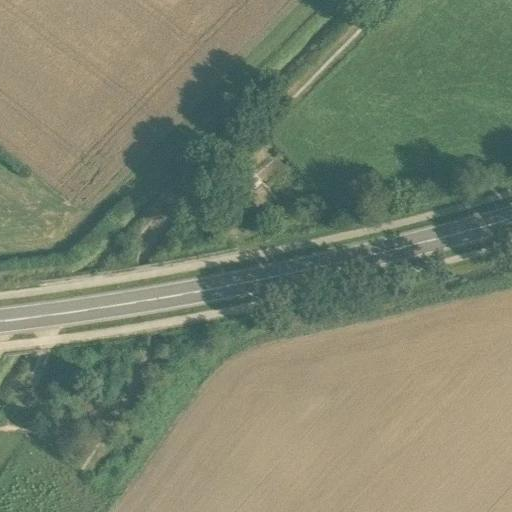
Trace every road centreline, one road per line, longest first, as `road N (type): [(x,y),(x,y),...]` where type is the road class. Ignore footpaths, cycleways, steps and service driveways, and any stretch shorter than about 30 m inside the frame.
road 1 (track): [(87,464),(151,354),(144,266),(152,236),(390,0)]
road 2 (secondary): [(0,322),(152,303),(511,220)]
